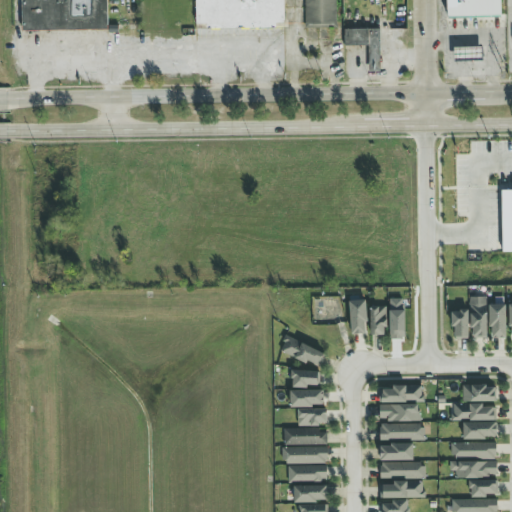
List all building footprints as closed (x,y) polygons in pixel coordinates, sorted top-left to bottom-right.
[(21,0),(22,31),(107,30),(106,0),(21,0)] [(275,28),(275,24),(283,24),(283,0),(194,0),(195,25),(206,25),(206,29),(275,28)] [(336,27),(335,0),(304,0),(305,28),(336,27)] [(500,0),(446,0),(447,17),(501,16),(500,0)] [(379,29),(344,30),(344,47),(368,47),(368,72),(380,72),(379,29)] [(482,61),(482,48),(453,48),(454,62),(482,61)] [(511,252),(511,190),(501,191),(502,253),(511,252)] [(471,339),(487,339),(485,297),(470,298),(471,339)] [(350,335),(367,334),(366,300),(349,301),(350,335)] [(489,339),(506,339),(505,305),(489,305),(489,339)] [(386,307),(369,307),(370,336),(386,336),(386,307)] [(467,339),(468,311),(453,311),(452,339),(467,339)] [(320,367),(326,355),(286,336),(279,352),(307,364),(308,362),(320,367)] [(291,387),(319,387),(319,372),(291,371),(291,387)] [(462,403),(494,402),(494,386),(462,386),(462,403)] [(378,402),(422,402),(422,387),(378,387),(378,402)] [(290,391),(290,407),(323,407),(323,391),(290,391)] [(452,422),(494,420),(494,408),(483,408),(482,404),(452,405),(452,422)] [(379,405),(379,422),(419,421),(419,405),(379,405)] [(327,410),(298,410),(298,426),(327,425),(327,410)] [(496,423),(463,423),(463,440),(496,439),(496,423)] [(424,425),(379,426),(380,440),(425,440),(424,425)] [(283,430),(284,446),(327,445),(327,429),(283,430)] [(450,458),(495,458),(496,444),(451,443),(450,458)] [(379,445),(379,461),(413,460),(412,444),(379,445)] [(281,448),(282,464),(327,464),(326,447),(281,448)] [(452,478),(496,478),(497,462),(452,462),(452,478)] [(380,464),(380,479),(425,479),(425,463),(380,464)] [(326,466),(287,467),(288,483),(327,482),(326,466)] [(379,486),(380,499),(423,498),(423,481),(392,482),(392,485),(379,486)] [(496,481),(469,481),(469,497),(495,497),(496,481)] [(293,487),(294,503),(327,502),(326,486),(293,487)] [(380,505),(379,511),(408,511),(408,500),(391,500),(391,505),(380,505)] [(496,511),(497,500),(453,500),(452,511),(496,511)]
